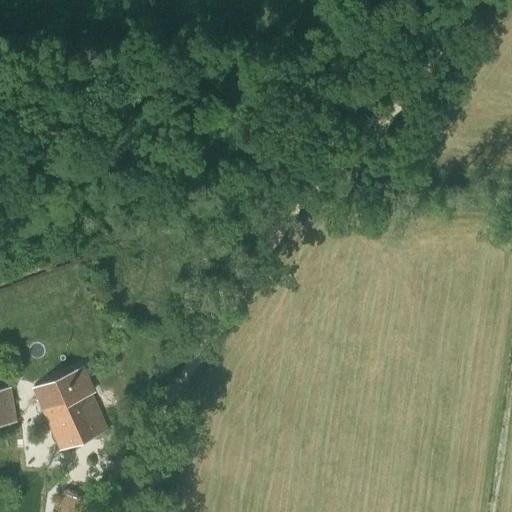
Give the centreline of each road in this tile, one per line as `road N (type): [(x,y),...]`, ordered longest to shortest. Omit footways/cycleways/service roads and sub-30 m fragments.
road 1 (track): [(307,193),(273,233),(155,423),(128,511)]
road 2 (track): [(0,67),(54,142),(158,157),(224,155),(261,164),(307,193)]
road 3 (track): [(414,87),(307,193)]
